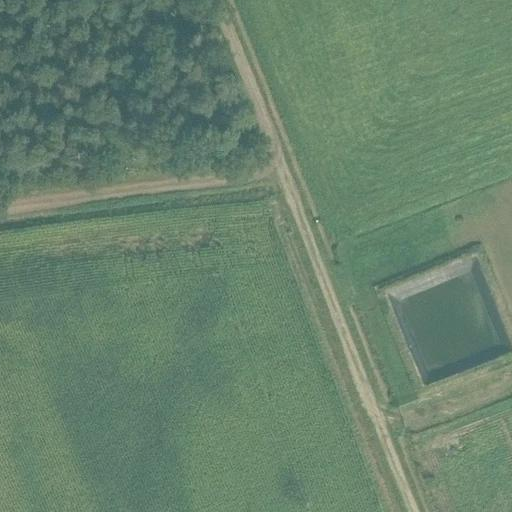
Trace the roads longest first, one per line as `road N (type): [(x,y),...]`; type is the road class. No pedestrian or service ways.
road 1 (track): [(274,161),(412,511)]
road 2 (track): [(0,211),(215,179),(274,161)]
road 3 (track): [(212,0),(274,161)]
